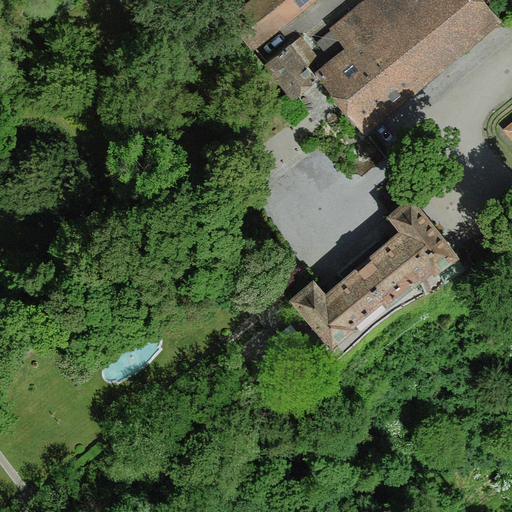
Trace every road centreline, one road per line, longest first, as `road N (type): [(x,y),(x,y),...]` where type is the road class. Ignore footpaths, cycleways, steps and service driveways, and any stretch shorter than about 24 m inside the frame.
road 1 (motorway): [(511,136),(0,362)]
road 2 (motorway): [(91,511),(511,321)]
